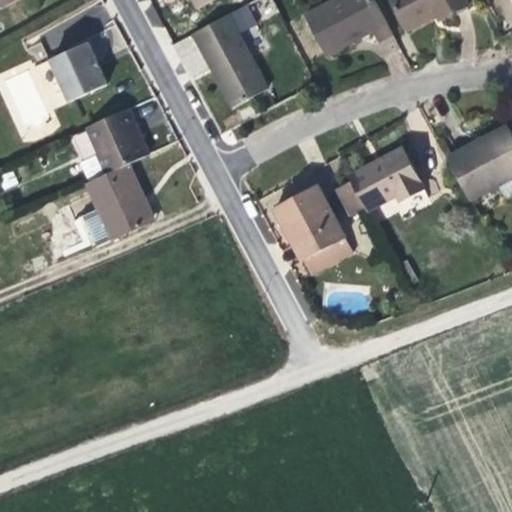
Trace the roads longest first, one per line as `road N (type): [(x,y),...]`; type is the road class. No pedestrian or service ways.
road 1 (track): [(0,480),(511,285)]
road 2 (residential): [(511,78),(469,69),(395,86),(212,170)]
road 3 (unclassified): [(125,0),(212,170)]
road 4 (unclassified): [(212,170),(292,324)]
